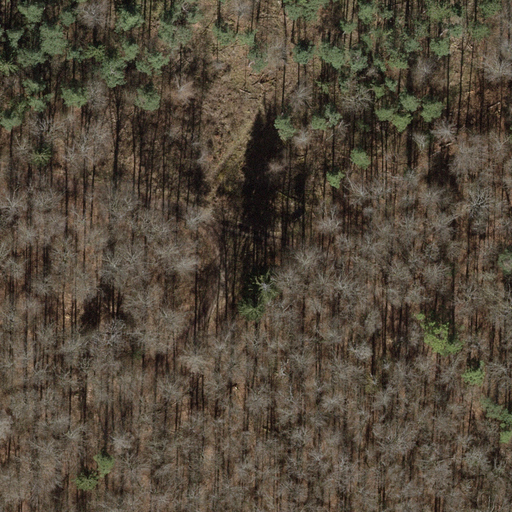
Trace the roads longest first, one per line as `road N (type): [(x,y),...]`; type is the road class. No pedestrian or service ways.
road 1 (track): [(26,511),(186,341),(222,291),(229,255),(223,227),(195,210),(0,170)]
road 2 (track): [(223,227),(285,239),(324,257),(376,300),(448,380),(511,474)]
